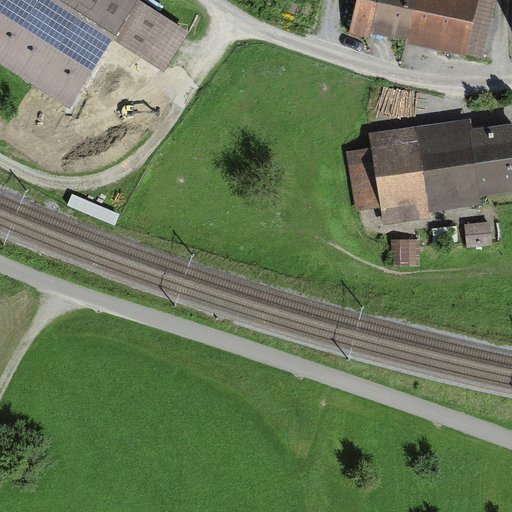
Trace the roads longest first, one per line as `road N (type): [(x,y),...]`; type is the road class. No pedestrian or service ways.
road 1 (track): [(511,440),(0,263)]
road 2 (track): [(238,15),(167,125),(124,168),(90,182),(58,183),(0,158)]
road 3 (track): [(511,79),(431,84),(291,42),(213,0)]
road 4 (track): [(0,392),(62,287)]
